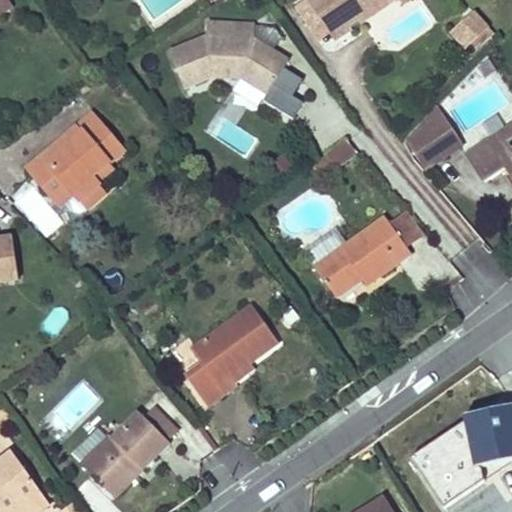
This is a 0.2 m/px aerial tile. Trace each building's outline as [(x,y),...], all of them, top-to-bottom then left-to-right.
[(6,0),(0,0),(0,14),(12,7),(6,0)] [(307,0),(311,5),(328,30),(335,40),(346,33),(343,28),(356,20),(385,0),(307,0)] [(385,0),(356,20),(359,24),(394,0),(385,0)] [(328,30),(311,5),(299,13),(315,38),(328,30)] [(466,49),(471,45),(489,29),(475,14),(453,33),(466,49)] [(271,53),(253,41),(255,28),(206,23),(205,38),(168,53),(183,91),(214,78),(243,80),(267,96),(283,71),(288,64),(271,53)] [(255,28),(253,41),(271,53),(281,39),(274,31),(255,28)] [(489,29),(471,45),(476,51),(494,34),(489,29)] [(302,83),(283,71),(267,96),(263,103),(293,121),(303,106),(292,99),(302,83)] [(436,107),(413,131),(440,160),(463,145),(436,107)] [(59,142),(26,169),(59,207),(73,196),(79,203),(99,187),(92,179),(123,153),(90,115),(76,127),(81,133),(64,147),(59,142)] [(511,126),(488,142),(499,158),(511,149),(511,126)] [(76,127),(59,142),(64,147),(81,133),(76,127)] [(413,131),(405,140),(425,170),(440,160),(413,131)] [(346,141),(326,156),(335,169),(356,154),(346,141)] [(511,149),(499,158),(488,142),(466,156),(483,183),(506,168),(511,177),(511,149)] [(296,165),(286,153),(271,165),(281,176),(296,165)] [(99,187),(79,203),(86,211),(105,195),(99,187)] [(73,196),(59,207),(63,211),(81,215),(86,211),(79,203),(73,196)] [(406,214),(390,226),(406,247),(423,235),(406,214)] [(334,253),(314,267),(335,298),(361,280),(375,270),(379,276),(410,254),(406,247),(390,226),(384,218),(334,253)] [(12,239),(0,240),(0,283),(19,281),(12,239)] [(303,253),(314,267),(334,253),(323,239),(303,253)] [(375,270),(361,280),(365,286),(379,276),(375,270)] [(234,386),(232,384),(226,375),(246,361),(248,364),(277,345),(251,307),(190,350),(201,366),(185,377),(206,406),(234,386)] [(226,375),(232,384),(252,370),(248,364),(246,361),(226,375)] [(511,410),(511,411),(504,400),(480,416),(464,419),(465,426),(413,460),(445,507),(502,469),(511,467),(511,410)] [(84,463),(82,465),(108,493),(137,465),(142,470),(168,444),(164,441),(174,431),(154,410),(145,420),(139,415),(113,441),(109,438),(108,439),(84,463)] [(213,452),(195,427),(191,431),(209,455),(213,452)] [(74,453),(84,463),(108,439),(98,429),(74,453)] [(0,510),(1,511),(38,511),(48,505),(11,453),(0,460),(0,510)] [(137,465),(108,493),(113,498),(142,470),(137,465)] [(511,511),(511,505),(502,489),(494,494),(504,511),(511,511)] [(504,511),(494,494),(466,511),(504,511)] [(388,511),(382,501),(363,511),(388,511)]
